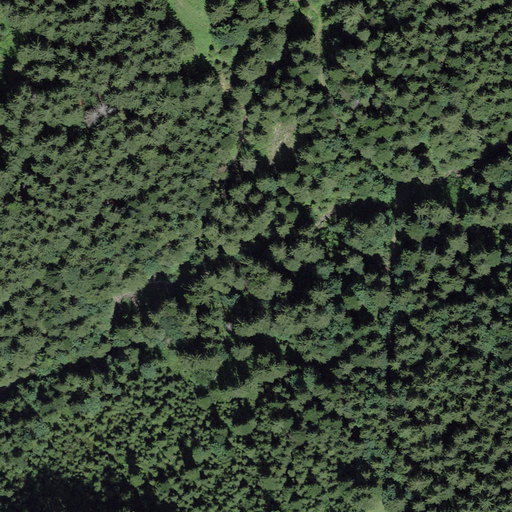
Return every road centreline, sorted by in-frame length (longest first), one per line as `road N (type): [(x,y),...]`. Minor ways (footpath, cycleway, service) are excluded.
road 1 (track): [(298,0),(318,12),(319,71),(331,113),(400,199),(378,511)]
road 2 (track): [(176,0),(209,24),(286,0)]
